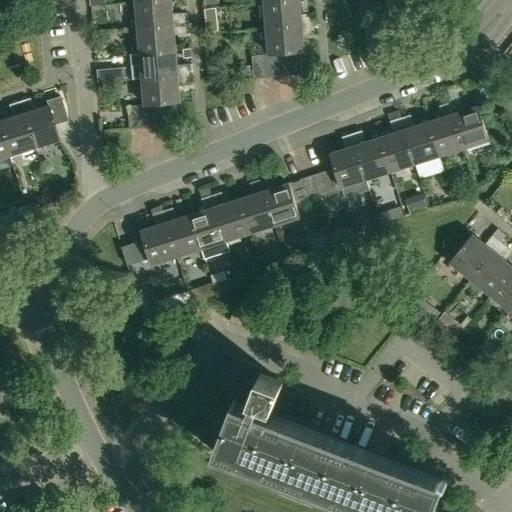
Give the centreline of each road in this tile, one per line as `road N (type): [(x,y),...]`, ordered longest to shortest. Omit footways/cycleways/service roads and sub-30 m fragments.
road 1 (residential): [(503,501),(433,445),(357,414),(361,390),(230,337),(210,342),(164,415),(110,470)]
road 2 (residential): [(95,204),(476,40),(508,0)]
road 3 (residential): [(95,204),(78,0)]
road 4 (residential): [(96,442),(31,290)]
